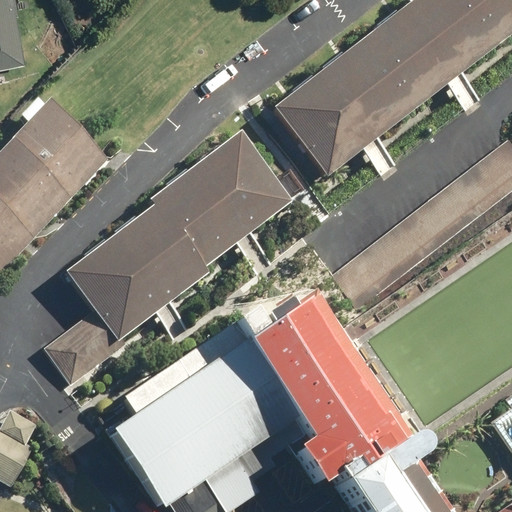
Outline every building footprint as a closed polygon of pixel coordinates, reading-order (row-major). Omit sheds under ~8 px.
[(0,0),(0,71),(19,68),(9,19),(16,18),(12,0),(0,0)] [(511,0),(414,0),(267,114),(320,183),(511,34),(511,0)] [(0,150),(0,275),(105,164),(42,106),(0,150)] [(39,352),(68,389),(123,348),(119,343),(202,280),(198,274),(286,208),(233,138),(142,207),(146,212),(59,277),(88,315),(39,352)] [(129,419),(100,440),(151,511),(161,511),(166,509),(167,511),(229,511),(253,495),(244,482),(278,458),(309,500),(325,488),(329,494),(368,467),(402,442),(305,307),(265,335),(251,315),(121,408),(129,419)] [(34,447),(0,429),(0,479),(14,486),(34,447)] [(415,435),(368,467),(329,494),(341,511),(434,511),(404,469),(427,453),(415,435)]
